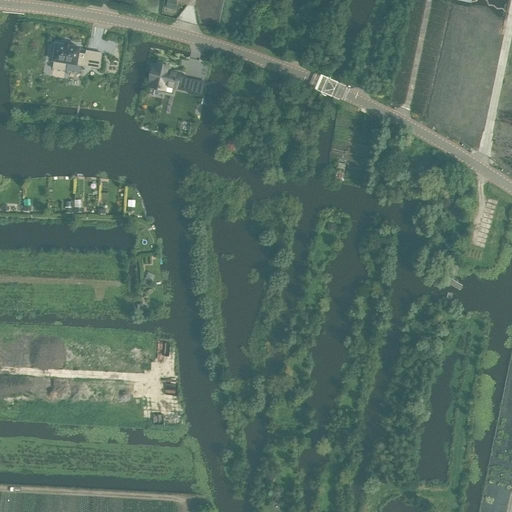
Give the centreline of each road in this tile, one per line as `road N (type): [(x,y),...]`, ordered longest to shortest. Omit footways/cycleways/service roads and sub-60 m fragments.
road 1 (tertiary): [(511,187),(347,93),(228,49),(102,18),(0,4)]
road 2 (track): [(186,500),(0,489)]
road 3 (track): [(476,166),(511,9)]
